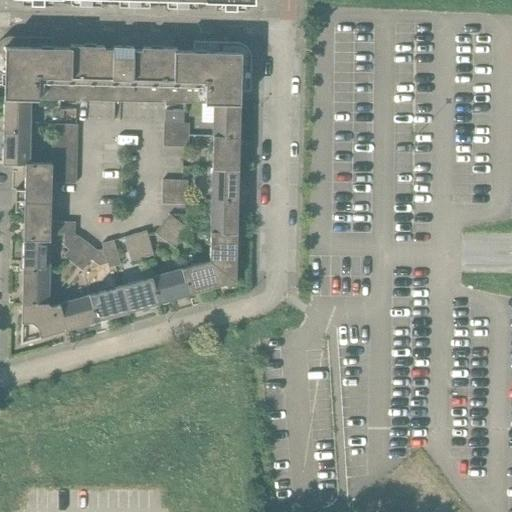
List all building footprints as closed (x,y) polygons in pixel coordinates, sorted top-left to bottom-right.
[(205,3),(207,3),(215,3),(215,10),(245,10),(246,4),(254,4),(255,4),(255,0),(22,0),(22,5),(53,6),(53,0),(63,0),(63,5),(110,6),(158,7),(205,9),(205,3)] [(214,104),(240,105),(241,65),(230,53),(177,51),(177,49),(142,48),(142,51),(134,50),(134,48),(113,47),(113,50),(104,50),(105,47),(70,46),(70,49),(17,47),(5,59),(4,99),(35,100),(214,104)] [(34,133),(34,126),(35,100),(4,99),(3,132),(34,133)] [(212,139),(239,140),(240,105),(214,104),(213,136),(212,136),(212,139)] [(164,136),(189,136),(189,124),(164,124),(164,136)] [(52,137),(77,138),(77,126),(52,125),(52,137)] [(25,165),(33,164),(34,133),(3,132),(3,164),(25,165)] [(163,148),(189,148),(189,136),(164,136),(163,148)] [(52,148),(77,149),(77,138),(52,137),(52,148)] [(211,169),(239,169),(239,140),(212,139),(211,167),(211,169)] [(51,160),(77,161),(77,149),(52,148),(51,160)] [(51,172),(76,173),(77,161),(51,160),(51,164),(51,172)] [(33,164),(25,165),(25,193),(51,193),(51,164),(33,164)] [(211,201),(238,201),(239,169),(211,169),(212,171),(211,201)] [(51,184),(76,184),(76,173),(51,172),(51,184)] [(162,193),(187,193),(188,181),(162,181),(162,193)] [(162,205),(187,205),(187,193),(162,193),(162,205)] [(210,232),(237,233),(238,201),(211,201),(210,232)] [(51,213),(24,212),(24,240),(50,240),(50,222),(51,213)] [(182,240),(189,231),(169,215),(162,224),(182,240)] [(64,234),(75,235),(75,223),(50,222),(50,240),(64,234)] [(175,249),(182,240),(162,224),(155,234),(175,249)] [(142,259),(153,256),(146,232),(135,235),(142,259)] [(210,261),(236,282),(237,233),(210,232),(210,261)] [(63,246),(69,250),(78,238),(75,235),(64,234),(63,246)] [(131,262),(142,259),(135,235),(124,238),(131,262)] [(64,257),(73,264),(88,244),(79,237),(78,238),(69,250),(64,257)] [(23,272),(49,273),(50,240),(24,240),(23,272)] [(110,268),(120,265),(113,241),(102,244),(103,250),(108,263),(110,268)] [(82,272),(91,260),(97,252),(88,244),(73,264),(82,272)] [(99,266),(108,263),(103,250),(97,252),(91,260),(99,266)] [(190,295),(236,282),(210,261),(183,269),(190,295)] [(158,304),(190,295),(183,269),(151,278),(158,304)] [(22,305),(48,304),(49,273),(23,272),(22,305)] [(126,313),(158,304),(151,278),(119,287),(126,313)] [(94,323),(126,313),(119,287),(86,297),(94,323)] [(60,332),(94,323),(86,297),(60,304),(52,306),(60,332)] [(21,343),(60,332),(52,306),(48,304),(22,305),(21,343)] [(392,511),(404,503),(410,511),(465,511),(418,452),(356,500),(365,511),(392,511)]
